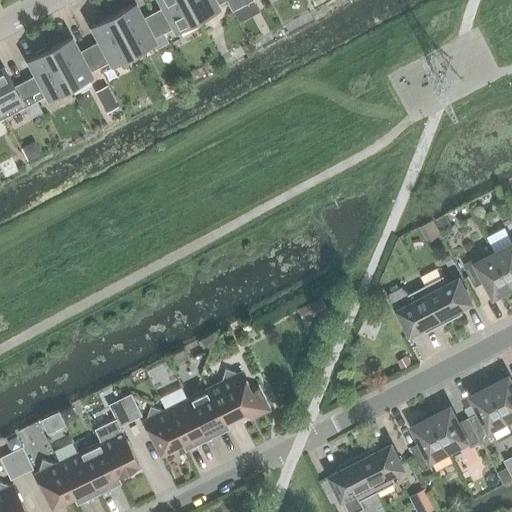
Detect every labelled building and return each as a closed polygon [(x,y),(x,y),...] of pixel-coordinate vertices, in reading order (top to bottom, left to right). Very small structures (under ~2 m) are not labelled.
[(158,0),(165,11),(153,17),(160,29),(171,23),(175,31),(196,20),(185,0),(158,0)] [(185,0),(196,20),(217,9),(212,1),(214,0),(185,0)] [(225,0),(231,10),(250,0),(225,0)] [(132,4),(111,15),(132,54),(153,43),(149,35),(160,29),(153,17),(142,23),(132,4)] [(101,45),(90,51),(96,63),(107,57),(112,65),(132,54),(111,15),(91,26),(101,45)] [(69,38),(48,49),(69,88),(89,77),(85,69),(96,63),(90,51),(79,57),(69,38)] [(37,79),(26,85),(33,97),(44,91),(48,99),(69,88),(48,49),(46,50),(45,47),(35,53),(36,55),(27,60),(37,79)] [(3,67),(0,68),(0,112),(3,117),(23,106),(21,103),(33,97),(26,85),(15,91),(3,67)] [(95,92),(100,103),(111,97),(105,87),(95,92)] [(442,216),(435,219),(441,230),(447,227),(442,216)] [(511,238),(510,240),(511,242),(511,244),(494,254),(511,287),(511,238)] [(511,288),(511,287),(494,254),(476,263),(474,259),(463,265),(475,288),(485,282),(494,298),(511,288)] [(450,255),(443,259),(448,266),(454,263),(450,255)] [(443,276),(424,286),(443,324),(462,314),(462,313),(461,313),(459,309),(471,302),(459,279),(447,285),(443,278),(443,276)] [(425,334),(443,324),(424,286),(409,294),(401,287),(389,294),(410,334),(422,328),(424,333),(425,334)] [(322,295),(306,303),(312,314),(327,306),(322,295)] [(249,420),(268,410),(257,387),(249,391),(239,372),(236,373),(224,369),(220,381),(207,388),(224,422),(245,412),(249,420)] [(511,384),(508,377),(490,386),(489,385),(507,421),(511,418),(511,384)] [(507,421),(489,385),(488,385),(489,387),(471,396),(479,412),(469,418),(480,441),(491,435),(489,430),(507,421)] [(224,422),(207,388),(185,399),(206,441),(223,432),(219,424),(224,422)] [(129,421),(140,416),(129,393),(118,399),(129,421)] [(129,421),(118,399),(107,404),(118,427),(129,421)] [(206,441),(185,399),(163,410),(180,444),(185,441),(189,449),(206,441)] [(58,409),(64,422),(71,419),(73,411),(69,403),(58,409)] [(158,455),(180,444),(163,410),(161,411),(149,407),(145,419),(141,420),(158,455)] [(431,415),(430,416),(449,451),(467,442),(469,446),(480,441),(469,418),(458,423),(450,407),(432,417),(431,415)] [(430,461),(449,451),(430,416),(430,418),(412,427),(420,443),(410,448),(422,471),(433,465),(430,461)] [(102,440),(100,441),(116,476),(138,465),(121,431),(118,433),(106,429),(102,440)] [(10,451),(21,446),(18,441),(10,437),(5,440),(10,451)] [(100,441),(77,452),(98,494),(115,486),(111,478),(116,476),(100,441)] [(377,445),(357,455),(377,493),(396,483),(395,482),(391,475),(403,469),(391,445),(379,451),(376,447),(377,446),(377,445)] [(31,469),(21,446),(10,451),(10,452),(21,474),(31,469)] [(0,459),(10,479),(21,474),(10,452),(0,456),(0,459)] [(77,452),(55,463),(72,498),(77,495),(80,503),(98,494),(77,452)] [(330,476),(342,500),(347,511),(358,511),(364,509),(360,501),(377,493),(357,455),(338,465),(339,466),(340,466),(342,470),(330,476)] [(50,508),(72,498),(55,463),(53,464),(41,460),(37,472),(33,474),(50,508)] [(496,470),(504,484),(511,479),(511,475),(506,465),(496,470)] [(0,511),(25,511),(12,484),(8,486),(0,482),(0,511)] [(436,511),(424,488),(408,496),(416,511),(436,511)]
